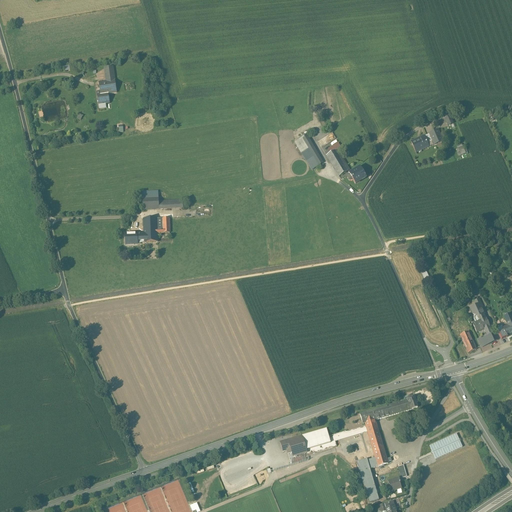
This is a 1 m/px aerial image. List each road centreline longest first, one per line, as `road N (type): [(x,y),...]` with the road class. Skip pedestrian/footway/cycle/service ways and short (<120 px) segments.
road 1 (tertiary): [(452,369),(143,471)]
road 2 (unclassified): [(63,290),(0,33)]
road 3 (unclassified): [(143,471),(63,290)]
road 4 (residential): [(383,243),(422,335),(452,369)]
road 5 (residential): [(470,407),(426,432),(407,511)]
